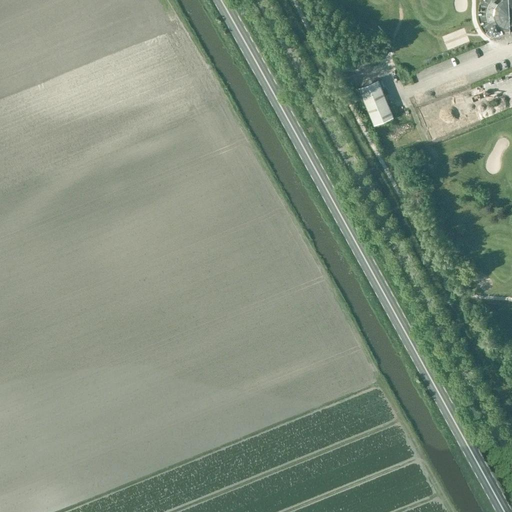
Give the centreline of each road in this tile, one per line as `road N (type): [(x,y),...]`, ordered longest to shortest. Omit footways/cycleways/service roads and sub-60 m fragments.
road 1 (primary): [(506,511),(220,0)]
road 2 (unclassified): [(511,439),(267,0)]
